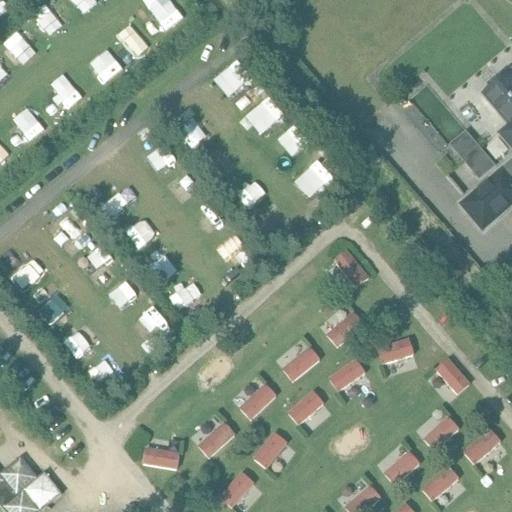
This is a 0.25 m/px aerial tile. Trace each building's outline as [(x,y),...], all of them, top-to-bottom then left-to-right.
[(511,121),(511,125),(499,136),(511,151),(511,75),(509,73),(502,79),(500,76),(486,87),(489,90),(482,96),(498,114),(503,110),(511,121)] [(259,91),(254,95),(259,100),(264,96),(259,91)] [(291,116),(285,122),(291,129),(298,123),(291,116)] [(465,133),(449,147),(466,167),(482,153),(480,151),(465,133)] [(511,182),(502,171),(459,208),(482,235),(511,209),(511,182)] [(344,176),(337,180),(342,189),(350,185),(344,176)] [(334,264),(325,272),(348,298),(370,280),(348,253),(347,254),(334,264)] [(346,307),(320,328),(338,350),(364,328),(353,315),(346,307)] [(277,362),(294,384),(319,363),(310,350),(303,342),(277,362)] [(410,343),(378,352),(386,379),(418,369),(410,343)] [(427,381),(449,405),(470,386),(449,361),(427,381)] [(357,364),(330,382),(345,404),(371,386),(357,364)] [(233,401),(251,422),(276,399),(265,387),(258,379),(233,401)] [(314,396),(290,416),(307,437),(331,416),(314,396)] [(417,432),(435,453),(459,432),(441,411),(417,432)] [(191,439),(210,461),(235,438),(216,417),(191,439)] [(490,433),(464,456),(482,477),(508,454),(500,445),(490,433)] [(276,437),(256,462),(276,480),(296,453),(276,437)] [(177,472),(181,444),(146,439),(144,454),(142,467),(177,472)] [(377,466),(395,488),(419,467),(409,454),(401,446),(377,466)] [(0,507),(3,511),(42,511),(62,497),(44,475),(37,480),(21,459),(0,475),(0,507)] [(449,470),(423,492),(439,511),(442,511),(466,491),(449,470)] [(242,479),(221,501),(234,511),(247,511),(263,494),(244,476),(242,479)] [(338,500),(348,511),(367,511),(381,501),(370,488),(363,480),(338,500)]
